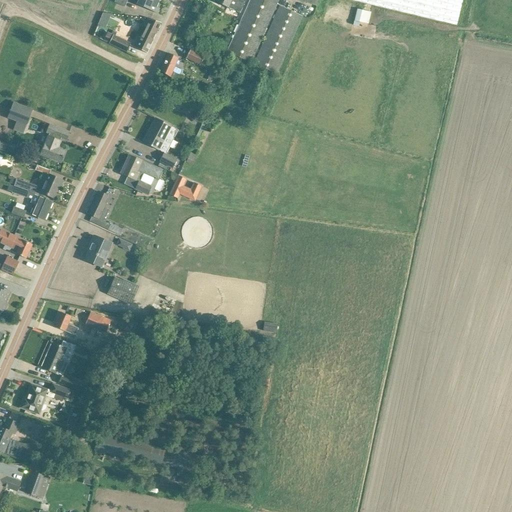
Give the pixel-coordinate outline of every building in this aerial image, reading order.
[(156,8),(158,2),(153,0),(138,0),(136,5),(157,13),(159,9),(156,8)] [(217,0),(216,2),(228,7),(233,10),(240,13),(245,0),(217,0)] [(278,0),(250,0),(227,52),(251,63),(278,0)] [(351,0),(455,25),(461,0),(351,0)] [(279,6),(253,64),(277,74),(303,17),(279,6)] [(149,19),(145,19),(133,46),(136,48),(146,53),(157,29),(160,22),(149,19)] [(107,32),(103,41),(126,52),(130,43),(107,32)] [(199,66),(204,56),(190,49),(185,59),(199,66)] [(183,71),(174,67),(178,58),(168,53),(160,71),(169,76),(181,82),(183,76),(182,75),(183,71)] [(245,93),(247,93),(251,94),(253,86),(247,84),(245,93)] [(10,106),(6,120),(26,128),(31,114),(10,106)] [(196,112),(191,117),(196,122),(201,117),(196,112)] [(171,127),(155,118),(148,132),(149,133),(144,143),(164,153),(171,139),(166,137),(171,127)] [(41,154),(60,162),(65,152),(57,149),(61,139),(67,141),(70,133),(56,127),(50,125),(46,134),(49,135),(41,154)] [(176,162),(177,160),(164,153),(160,162),(174,169),(178,163),(176,162)] [(147,164),(138,159),(129,155),(121,174),(139,182),(136,189),(148,195),(148,193),(151,195),(162,171),(147,164)] [(61,180),(52,176),(48,175),(48,176),(44,184),(39,182),(37,187),(16,179),(14,185),(14,186),(28,191),(29,190),(35,192),(36,191),(53,198),(61,180)] [(177,176),(169,195),(178,199),(179,195),(195,202),(202,186),(193,183),(190,189),(183,186),(186,180),(177,176)] [(34,195),(35,192),(29,190),(28,191),(14,186),(12,193),(31,200),(30,203),(35,205),(31,215),(44,221),(52,202),(34,195)] [(103,209),(109,197),(98,192),(88,214),(92,216),(89,221),(108,230),(110,224),(103,221),(108,211),(103,209)] [(26,212),(14,207),(11,213),(24,218),(26,212)] [(4,212),(2,219),(7,221),(10,215),(4,212)] [(12,252),(15,254),(16,254),(25,259),(32,245),(23,240),(0,230),(0,242),(7,246),(13,249),(12,252)] [(111,244),(103,240),(94,236),(90,244),(92,244),(84,260),(101,267),(111,244)] [(118,239),(116,244),(123,247),(122,249),(129,252),(129,250),(132,245),(118,239)] [(13,275),(19,262),(7,257),(1,269),(13,275)] [(130,304),(138,288),(115,278),(107,294),(130,304)] [(10,292),(1,288),(0,287),(0,309),(1,311),(10,292)] [(176,293),(172,300),(180,304),(183,296),(176,293)] [(71,317),(70,316),(60,312),(54,327),(75,336),(78,328),(68,324),(71,317)] [(97,330),(102,318),(90,313),(85,325),(97,330)] [(107,342),(116,319),(105,315),(96,337),(107,342)] [(147,335),(143,350),(159,353),(162,338),(147,335)] [(72,345),(81,347),(82,340),(73,338),(72,345)] [(66,349),(61,347),(52,343),(46,358),(48,359),(44,368),(41,367),(41,368),(56,374),(66,349)] [(87,354),(87,362),(97,362),(97,354),(87,354)] [(72,388),(75,381),(62,375),(59,383),(72,388)] [(24,398),(20,408),(39,414),(40,410),(42,411),(45,410),(46,408),(46,405),(45,403),(43,402),(45,396),(62,401),(64,397),(70,399),(72,391),(53,385),(50,391),(31,385),(26,398),(24,398)] [(73,433),(78,419),(69,416),(66,427),(67,428),(66,431),(73,433)] [(19,424),(17,423),(8,419),(3,428),(0,426),(0,451),(4,453),(15,458),(27,460),(30,445),(21,443),(17,442),(18,439),(13,438),(12,440),(10,439),(12,433),(15,434),(19,424)] [(195,454),(98,433),(93,451),(177,469),(183,471),(191,473),(195,454)] [(42,499),(50,478),(33,472),(26,493),(42,499)] [(0,500),(3,493),(0,492),(0,489),(1,486),(12,490),(16,491),(20,482),(5,476),(2,475),(0,474),(0,500)]
